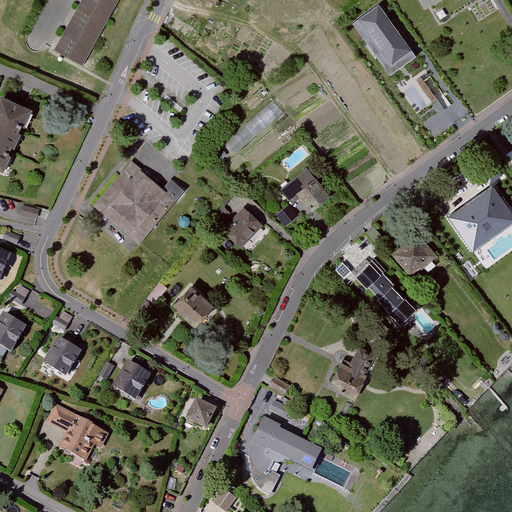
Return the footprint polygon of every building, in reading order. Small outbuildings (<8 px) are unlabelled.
[(118,0),(82,0),(55,50),(83,65),(118,0)] [(378,3),(351,22),(388,74),(415,55),(378,3)] [(417,68),(391,85),(408,111),(434,94),(417,68)] [(34,110),(1,96),(0,97),(0,174),(5,177),(34,110)] [(272,103),(225,145),(233,154),(280,112),(272,103)] [(130,158),(91,205),(139,245),(184,191),(170,179),(164,187),(130,158)] [(331,194),(315,175),(312,178),(304,169),(280,188),(292,202),(301,195),(312,209),(331,194)] [(511,213),(492,187),(448,218),(472,252),(511,224),(511,213)] [(275,213),(285,226),(299,215),(289,202),(275,213)] [(20,215),(36,218),(38,208),(22,205),(20,215)] [(214,214),(221,221),(230,212),(223,205),(214,214)] [(268,232),(244,210),(222,235),(247,257),(268,232)] [(419,233),(391,253),(408,277),(436,257),(419,233)] [(0,291),(15,258),(0,250),(0,291)] [(373,259),(351,281),(376,306),(398,283),(373,259)] [(155,307),(167,287),(158,282),(146,302),(155,307)] [(18,285),(10,298),(21,305),(29,292),(18,285)] [(193,287),(174,309),(196,329),(216,307),(193,287)] [(61,311),(53,325),(65,331),(73,317),(61,311)] [(28,328),(2,314),(0,317),(0,350),(12,357),(28,328)] [(85,350),(61,337),(44,367),(69,380),(85,350)] [(351,366),(343,362),(328,392),(356,405),(378,358),(359,349),(351,366)] [(152,375),(129,363),(113,392),(136,405),(152,375)] [(268,388),(284,397),(290,386),(274,377),(268,388)] [(216,409),(189,397),(180,418),(207,430),(216,409)] [(269,413),(287,418),(289,408),(272,403),(269,413)] [(326,453),(262,418),(238,464),(273,483),(285,461),(314,476),(326,453)] [(111,435),(90,423),(71,454),(93,467),(111,435)] [(212,502),(224,511),(225,511),(236,498),(223,488),(212,502)]
